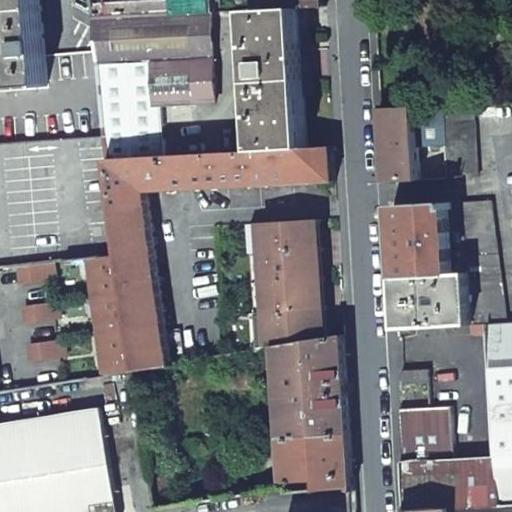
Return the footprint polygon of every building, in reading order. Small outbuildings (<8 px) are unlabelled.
[(0,0),(0,91),(49,87),(46,56),(41,0),(0,0)] [(96,0),(101,52),(102,65),(153,63),(215,60),(212,13),(176,14),(175,0),(96,0)] [(175,0),(176,14),(212,13),(211,0),(175,0)] [(259,0),(260,11),(302,8),(327,7),(326,0),(259,0)] [(252,11),(261,150),(311,148),(306,78),(302,8),(260,11),(252,11)] [(0,143),(109,136),(102,65),(101,52),(46,56),(49,87),(0,91),(0,143)] [(153,63),(155,108),(163,108),(195,106),(217,105),(215,60),(153,63)] [(109,136),(110,159),(167,156),(164,126),(163,108),(155,108),(153,63),(102,65),(109,136)] [(163,108),(164,126),(196,125),(195,106),(163,108)] [(447,107),(450,175),(450,179),(454,179),(454,175),(474,174),(474,178),(479,178),(475,106),(447,107)] [(447,107),(418,109),(422,181),(450,179),(447,107)] [(418,109),(382,110),(384,147),(386,183),(422,181),(418,109)] [(0,268),(21,266),(54,262),(94,257),(123,253),(110,159),(109,136),(0,143),(0,268)] [(168,156),(169,191),(302,184),(337,182),(336,165),(334,147),(311,148),(261,150),(220,153),(168,156)] [(132,331),(137,371),(172,365),(148,192),(169,191),(168,156),(167,156),(110,159),(123,253),(128,293),(132,331)] [(492,201),(461,202),(473,326),(487,325),(491,324),(507,324),(492,201)] [(461,202),(393,207),(397,268),(400,330),(472,326),(473,326),(461,202)] [(263,254),(315,251),(314,222),(261,225),(263,254)] [(323,250),(321,222),(314,222),(315,251),(323,250)] [(263,254),(261,225),(251,226),(252,255),(263,254)] [(315,251),(317,280),(325,280),(323,250),(315,251)] [(265,283),(317,280),(315,251),(263,254),(265,283)] [(123,253),(94,257),(97,278),(95,278),(98,297),(128,293),(123,253)] [(252,255),(254,284),(265,283),(263,254),(252,255)] [(21,266),(23,285),(56,281),(54,262),(21,266)] [(266,313),(319,310),(317,280),(265,283),(254,284),(256,314),(266,313)] [(317,280),(319,310),(327,309),(325,280),(317,280)] [(100,316),(103,335),(132,331),(128,293),(98,297),(98,299),(100,298),(102,316),(100,316)] [(28,324),(61,319),(59,302),(26,307),(28,324)] [(329,340),(327,309),(319,310),(320,341),(329,340)] [(278,348),(320,341),(319,310),(266,313),(269,350),(278,348)] [(269,350),(266,313),(256,314),(258,350),(258,351),(269,350)] [(511,367),(511,456),(499,457),(502,506),(511,505),(511,323),(507,324),(491,324),(494,369),(511,367)] [(473,336),(488,335),(487,325),(473,326),(472,326),(473,336)] [(137,371),(132,331),(103,335),(103,336),(105,336),(107,354),(105,354),(108,375),(137,371)] [(278,348),(285,440),(352,435),(349,386),(346,337),(329,340),(320,341),(278,348)] [(64,341),(32,345),(34,362),(66,357),(64,341)] [(511,456),(511,367),(494,369),(499,457),(511,456)] [(403,384),(431,383),(431,370),(402,371),(403,384)] [(400,409),(402,464),(403,464),(459,460),(454,405),(427,407),(400,409)] [(0,425),(0,511),(119,511),(103,409),(0,425)] [(285,440),(288,483),(321,481),(321,489),(355,488),(353,462),(352,435),(285,440)] [(459,460),(403,464),(403,465),(405,511),(449,509),(502,506),(499,457),(459,460)]
